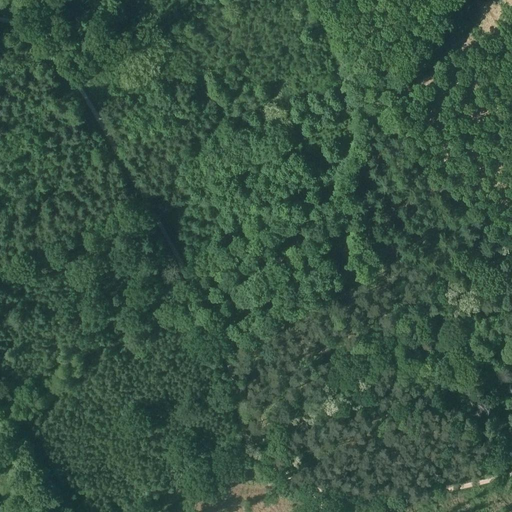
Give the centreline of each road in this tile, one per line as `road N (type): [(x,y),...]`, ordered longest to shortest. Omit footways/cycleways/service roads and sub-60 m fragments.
road 1 (track): [(253,443),(208,308),(131,175)]
road 2 (track): [(511,471),(403,493),(313,487)]
